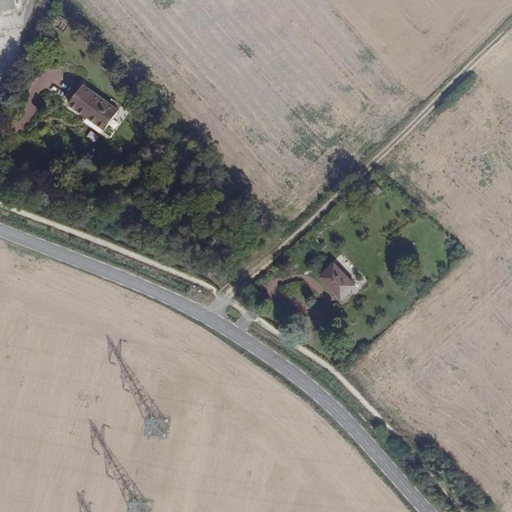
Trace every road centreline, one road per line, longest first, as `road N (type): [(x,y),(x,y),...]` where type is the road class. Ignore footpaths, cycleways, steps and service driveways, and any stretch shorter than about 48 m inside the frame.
road 1 (tertiary): [(427,511),(317,392),(260,349),(159,293),(0,229)]
road 2 (track): [(206,316),(511,32)]
